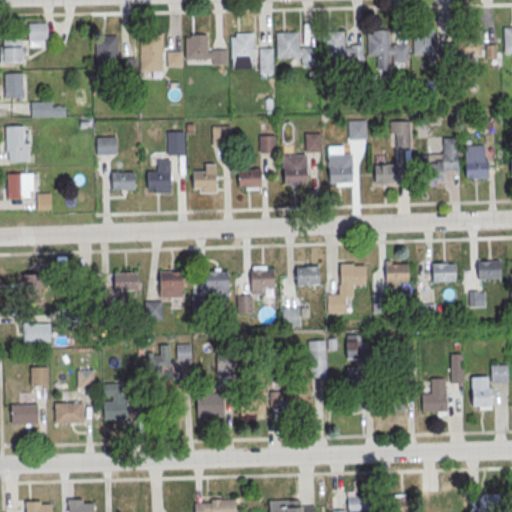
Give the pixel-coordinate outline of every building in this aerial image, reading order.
[(29,23),(48,23),(48,41),(30,41),(29,23)] [(511,26),(503,26),(503,52),(511,52),(511,26)] [(458,29),(480,28),(481,53),(459,54),(458,29)] [(413,29),(435,29),(436,54),(413,55),(413,29)] [(373,31),(389,30),(390,46),(393,46),(393,44),(408,44),(409,62),(393,63),(393,55),(390,55),(390,70),(377,70),(377,55),(368,56),(368,34),(373,34),(373,31)] [(327,32),(344,31),(344,57),(322,57),(321,35),(327,35),(327,32)] [(276,33),(298,32),(299,58),(277,58),(276,33)] [(236,33),(253,33),(253,69),(231,70),(230,37),(236,37),(236,33)] [(191,35),(208,34),(209,60),(186,60),(186,38),(191,38),(191,35)] [(162,35),(163,71),(141,72),(139,35),(162,35)] [(117,36),(118,72),(96,73),(95,37),(117,36)] [(4,39),(22,39),(22,63),(5,64),(4,39)] [(440,43),(456,43),(456,63),(441,64),(440,43)] [(259,48),(273,48),(273,73),(259,74),(259,48)] [(355,57),(355,49),(347,49),(348,57),(355,57)] [(167,52),(182,52),(182,67),(167,67),(167,52)] [(124,59),(135,59),(136,75),(124,76),(124,59)] [(5,74),(23,73),(23,98),(6,98),(5,74)] [(32,102),(52,102),(52,117),(32,117),(32,102)] [(348,121),(364,121),(365,138),(349,139),(348,121)] [(6,127),(24,127),(24,151),(7,151),(6,127)] [(212,127),(228,127),(229,145),(212,145),(212,127)] [(394,131),(409,130),(410,147),(394,148),(394,131)] [(166,132),(184,132),(185,155),(167,156),(166,132)] [(259,136),(275,135),(276,154),(259,154),(259,136)] [(96,138),(116,137),(116,155),(96,155),(96,138)] [(329,155),(351,154),(352,182),(330,183),(329,155)] [(283,156),(306,155),(307,183),(284,184),(283,156)] [(147,172),(158,172),(157,160),(170,160),(171,189),(148,190),(147,172)] [(466,161),(488,160),(489,178),(466,178),(466,161)] [(193,172),(205,172),(205,164),(215,164),(216,193),(200,193),(200,190),(193,190),(193,172)] [(419,164),(442,164),(443,181),(420,182),(419,164)] [(375,166),(398,165),(398,183),(376,184),(375,166)] [(238,170),(261,169),(262,187),(239,188),(238,170)] [(111,173),(134,172),(135,190),(112,191),(111,173)] [(6,198),(33,198),(33,173),(6,173),(6,198)] [(50,209),(50,192),(36,192),(36,209),(50,209)] [(478,262),(500,261),(501,279),(479,279),(478,262)] [(433,264),(455,263),(456,281),(433,282),(433,264)] [(386,265),(408,264),(409,281),(386,282),(386,265)] [(340,267),(363,266),(363,284),(341,285),(340,267)] [(296,268),(318,267),(319,285),(297,286),(296,268)] [(251,271),(273,270),(274,287),(262,288),(262,294),(252,294),(251,271)] [(159,272),(182,271),(183,297),(160,298),(159,272)] [(206,272),(228,272),(229,299),(206,300),(206,272)] [(114,274),(137,273),(137,291),(115,292),(114,274)] [(40,300),(40,274),(24,274),(24,300),(40,300)] [(469,291),(485,291),(486,308),(470,309),(469,291)] [(235,295),(251,295),(251,312),(236,313),(235,295)] [(372,295),(388,295),(388,312),(373,313),(372,295)] [(146,319),(162,319),(162,300),(146,300),(146,319)] [(419,304),(435,304),(435,321),(420,322),(419,304)] [(282,307),(297,307),(298,324),(282,325),(282,307)] [(50,341),(50,323),(23,323),(23,341),(50,341)] [(308,341),(325,340),(327,376),(310,377),(308,341)] [(346,342),(366,342),(367,360),(347,360),(346,342)] [(175,344),(191,343),(191,361),(176,361),(175,344)] [(168,344),(159,344),(159,355),(154,355),(154,367),(168,367),(168,344)] [(449,353),(462,353),(462,382),(449,382),(449,353)] [(415,370),(415,354),(400,354),(400,370),(415,370)] [(491,365),(508,364),(509,382),(491,383),(491,365)] [(30,366),(46,366),(47,383),(31,384),(30,366)] [(363,409),(364,367),(346,367),(345,408),(363,409)] [(76,370),(92,369),(93,387),(77,387),(76,370)] [(470,376),(471,405),(493,405),(492,386),(487,386),(487,376),(470,376)] [(445,377),(446,410),(421,411),(421,392),(430,392),(430,377),(445,377)] [(102,419),(127,418),(127,395),(121,396),(121,383),(102,383),(102,397),(102,419)] [(287,390),(269,390),(269,407),(287,407),(287,390)] [(385,392),(405,392),(405,409),(385,410),(385,392)] [(223,417),(223,393),(196,393),(196,418),(223,417)] [(264,414),(264,394),(241,394),(241,414),(264,414)] [(54,422),(84,422),(84,401),(54,401),(54,422)] [(37,423),(37,403),(10,403),(10,423),(37,423)] [(481,511),(481,496),(500,495),(500,511),(481,511)] [(412,511),(412,496),(393,496),(392,511),(412,511)] [(349,511),(349,497),(368,497),(368,511),(349,511)] [(437,511),(437,497),(456,497),(456,511),(437,511)] [(67,498),(67,511),(93,511),(93,501),(82,501),(82,498),(67,498)] [(268,511),(268,499),(300,498),(300,506),(314,505),(314,511),(268,511)] [(235,511),(235,499),(193,499),(193,511),(235,511)] [(24,500),(24,511),(51,511),(51,503),(40,503),(40,500),(24,500)]
